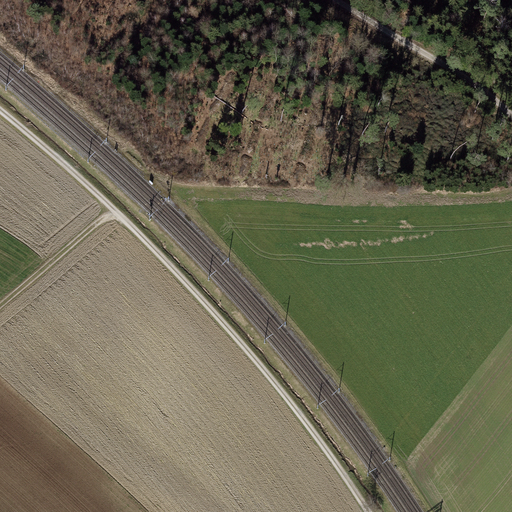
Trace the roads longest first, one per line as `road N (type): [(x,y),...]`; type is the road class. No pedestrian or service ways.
road 1 (track): [(370,511),(317,434),(177,272),(0,108)]
road 2 (track): [(511,122),(450,72),(334,0)]
road 3 (track): [(0,307),(113,208)]
